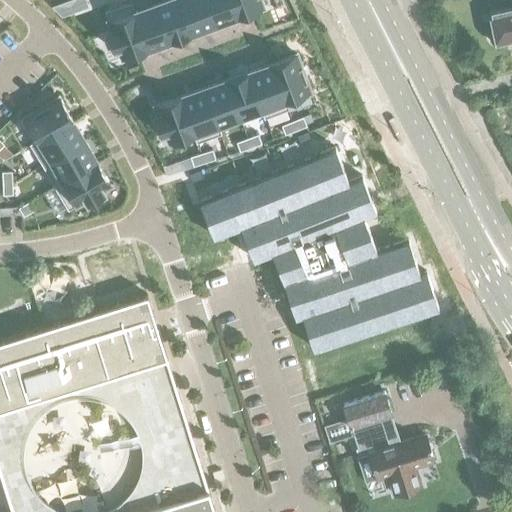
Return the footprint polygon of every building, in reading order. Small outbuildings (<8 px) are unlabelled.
[(84,0),(66,0),(51,5),(61,14),(87,5),(84,0)] [(160,0),(156,2),(170,39),(192,31),(180,0),(160,0)] [(206,0),(180,0),(192,31),(215,23),(206,0)] [(206,0),(215,23),(237,14),(231,0),(206,0)] [(261,0),(231,0),(237,14),(263,5),(261,0)] [(130,1),(104,10),(111,29),(107,30),(114,49),(118,47),(121,57),(147,47),(130,1)] [(131,1),(130,1),(147,47),(170,39),(156,2),(134,10),(131,1)] [(511,4),(489,9),(493,29),(490,31),(490,32),(489,33),(489,35),(489,36),(489,37),(490,38),(490,39),(491,40),(493,41),(494,42),(495,42),(496,43),(511,39),(511,4)] [(297,52),(271,62),(288,108),(289,108),(285,99),(310,90),(297,52)] [(271,62),(248,70),(265,116),(288,108),(271,62)] [(248,70),(226,78),(239,115),(261,108),(264,117),(265,116),(248,70)] [(226,78),(203,86),(220,133),(221,132),(218,123),(239,115),(226,78)] [(203,86),(181,94),(197,141),(220,133),(203,86)] [(158,113),(154,115),(161,133),(165,132),(168,141),(193,132),(196,141),(197,141),(181,94),(155,104),(158,113)] [(59,95),(20,117),(33,140),(29,142),(30,143),(72,118),(59,95)] [(303,115),(292,120),(296,129),(306,125),(303,115)] [(72,118),(30,143),(42,164),(85,139),(72,118)] [(292,120),(281,124),(285,133),(296,129),(292,120)] [(307,130),(297,134),(300,142),(310,138),(307,130)] [(258,133),(247,137),(250,146),(261,142),(258,133)] [(247,137),(236,141),(239,150),(250,146),(247,137)] [(85,139),(42,164),(54,185),(97,160),(85,139)] [(335,145),(199,200),(213,235),(239,225),(253,258),(271,251),(283,279),(295,315),(301,313),(313,347),(438,305),(426,268),(419,271),(407,236),(376,247),(363,214),(375,209),(361,174),(347,178),(335,145)] [(212,148),(201,152),(204,161),(215,158),(212,148)] [(201,152),(190,155),(193,165),(204,161),(201,152)] [(97,160),(54,185),(68,208),(85,198),(87,202),(104,192),(102,189),(111,184),(97,160)] [(12,170),(2,170),(2,182),(12,181),(12,170)] [(12,181),(2,182),(3,194),(13,193),(12,181)] [(29,200),(18,206),(23,215),(34,209),(29,200)] [(114,260),(112,252),(104,254),(107,262),(114,260)] [(0,457),(6,473),(18,511),(214,511),(166,358),(146,293),(0,338),(0,457)] [(385,389),(342,402),(349,426),(351,425),(359,454),(390,444),(382,415),(392,412),(389,402),(385,389)] [(390,444),(359,454),(360,456),(368,453),(376,478),(388,474),(393,493),(424,484),(418,465),(435,460),(426,433),(390,444)]
